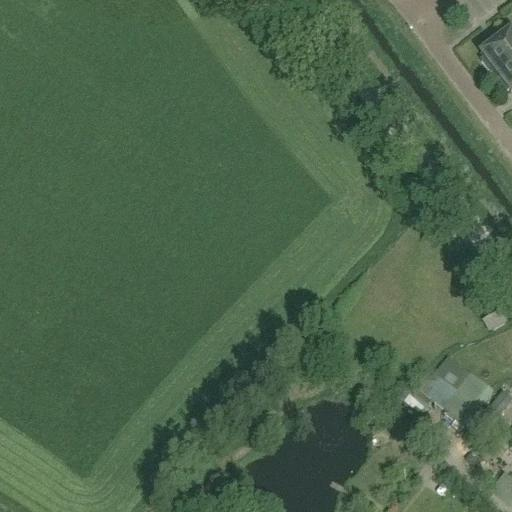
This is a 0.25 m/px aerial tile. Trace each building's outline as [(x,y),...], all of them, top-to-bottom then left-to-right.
[(499,81),(511,71),(511,32),(480,56),(484,61),(481,63),(490,75),(493,73),(499,81)] [(511,71),(499,81),(496,83),(506,95),(508,93),(511,98),(511,97),(511,71)] [(483,320),(488,331),(507,323),(502,312),(483,320)] [(456,395),(478,412),(492,395),(470,377),(456,394),(456,395)] [(478,412),(456,395),(442,412),(464,430),(478,412)]
